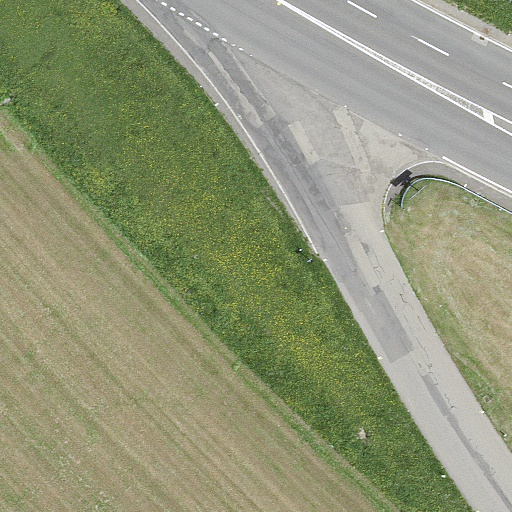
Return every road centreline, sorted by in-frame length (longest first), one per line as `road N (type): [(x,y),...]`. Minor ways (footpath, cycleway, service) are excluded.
road 1 (tertiary): [(207,0),(511,508)]
road 2 (primary): [(511,125),(275,0)]
